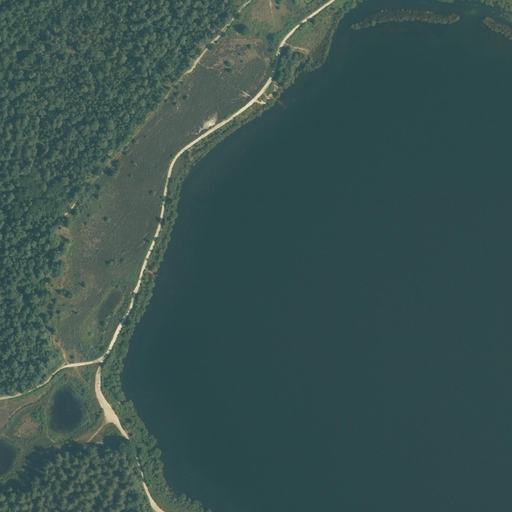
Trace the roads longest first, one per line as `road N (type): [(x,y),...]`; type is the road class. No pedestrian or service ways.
road 1 (track): [(105,355),(158,232),(171,165),(262,93),(281,43),(333,0)]
road 2 (unknown): [(245,0),(60,209),(0,249)]
road 3 (track): [(0,485),(24,482),(76,447),(128,438)]
